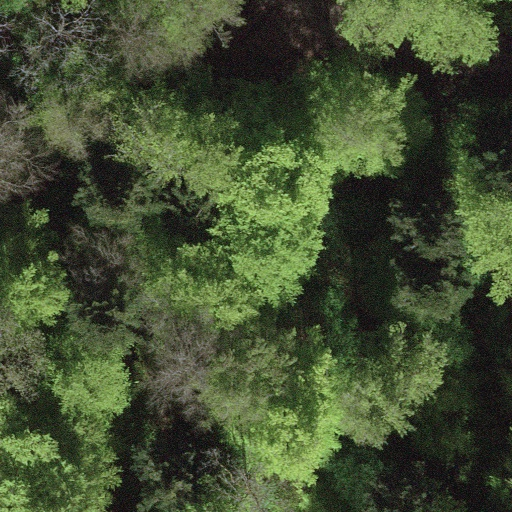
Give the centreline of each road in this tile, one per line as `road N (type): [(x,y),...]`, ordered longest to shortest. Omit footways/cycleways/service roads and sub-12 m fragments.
road 1 (track): [(309,27),(186,47),(0,40)]
road 2 (track): [(302,0),(309,27),(511,54)]
